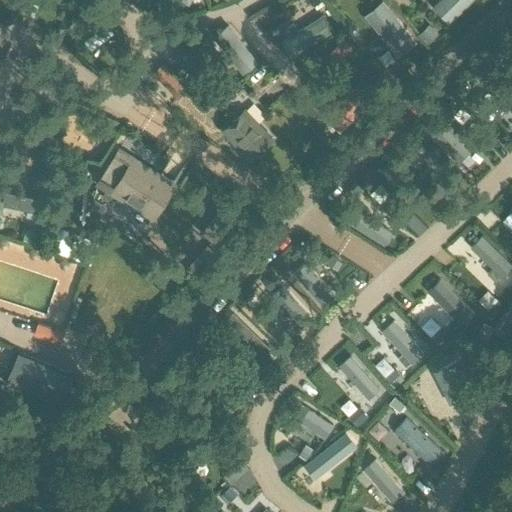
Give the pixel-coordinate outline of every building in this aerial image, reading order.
[(439,0),(435,5),(451,21),(473,0),(439,0)] [(428,24),(419,33),(427,42),(437,33),(428,24)] [(162,62),(154,70),(177,95),(185,87),(162,62)] [(330,108),(324,114),(327,117),(325,119),(329,124),(331,122),(341,132),(378,96),(364,81),(365,79),(361,75),(329,106),(330,108)] [(511,78),(508,75),(498,87),(511,99),(511,78)] [(454,97),(445,105),(453,114),(462,105),(454,97)] [(244,109),(223,129),(251,158),(272,138),(244,109)] [(438,119),(429,129),(460,161),(470,151),(438,119)] [(413,138),(381,169),(392,180),(424,149),(413,138)] [(119,148),(98,181),(107,187),(103,194),(109,198),(113,191),(153,216),(174,182),(119,148)] [(368,173),(357,182),(366,191),(376,182),(368,173)] [(0,179),(0,193),(33,197),(34,184),(0,179)] [(232,201),(211,225),(221,234),(242,211),(232,201)] [(354,207),(345,220),(383,244),(391,231),(354,207)] [(26,230),(29,218),(17,214),(13,227),(26,230)] [(481,235),(471,246),(493,267),(488,272),(496,280),(511,265),(481,235)] [(330,254),(326,262),(338,269),(342,261),(330,254)] [(306,261),(294,272),(322,304),(334,293),(306,261)] [(272,272),(264,278),(272,286),(279,280),(272,272)] [(440,278),(428,291),(462,323),(473,311),(440,278)] [(282,284),(272,294),(299,325),(310,316),(282,284)] [(511,304),(497,330),(511,338),(511,304)] [(232,311),(220,324),(255,357),(267,345),(232,311)] [(393,319),(382,330),(411,362),(422,352),(393,319)] [(38,322),(34,334),(59,342),(63,331),(38,322)] [(437,333),(431,338),(437,345),(443,339),(437,333)] [(350,355),(339,364),(369,397),(379,387),(350,355)] [(458,359),(434,371),(450,400),(473,388),(458,359)] [(395,369),(386,377),(394,386),(403,378),(395,369)] [(165,376),(158,388),(166,393),(173,381),(165,376)] [(153,395),(143,411),(184,436),(194,419),(153,395)] [(299,402),(291,415),(324,437),(333,424),(299,402)] [(357,408),(348,415),(357,424),(365,417),(357,408)] [(406,417),(394,429),(429,462),(440,449),(406,417)] [(345,432),(304,464),(314,477),(355,445),(345,432)] [(227,435),(186,448),(191,463),(232,451),(227,435)] [(305,444),(298,454),(305,458),(312,448),(305,444)] [(375,457),(363,468),(392,500),(403,490),(375,457)] [(139,473),(132,479),(139,488),(146,482),(139,473)] [(228,486),(221,493),(228,499),(235,492),(228,486)]
